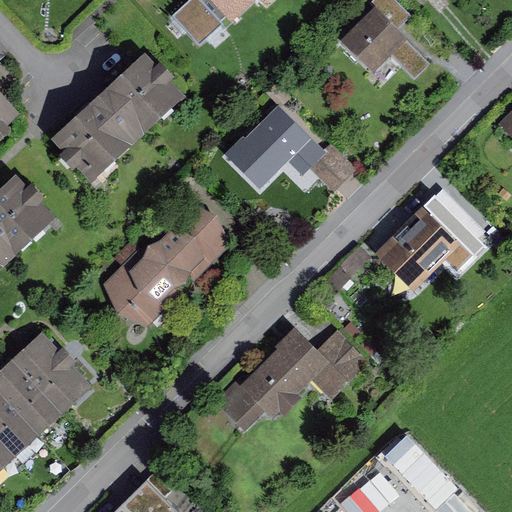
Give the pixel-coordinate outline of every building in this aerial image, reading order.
[(204,0),(191,0),(174,15),(199,44),(224,23),(204,0)] [(213,0),(236,23),(259,0),(213,0)] [(382,5),(346,40),(381,76),(417,40),(382,5)] [(150,57),(56,143),(97,187),(191,101),(150,57)] [(0,144),(29,118),(0,86),(0,70),(3,67),(0,63),(0,144)] [(282,105),(230,153),(261,187),(289,160),(309,181),(333,159),(282,105)] [(511,116),(502,126),(511,136),(511,116)] [(20,183),(0,200),(0,277),(58,226),(20,183)] [(419,222),(392,249),(417,274),(452,240),(447,235),(458,224),(431,197),(413,215),(419,222)] [(194,202),(108,284),(149,327),(235,245),(194,202)] [(247,381),(224,404),(243,424),(266,401),(275,410),(320,365),(338,383),(360,361),(338,338),(317,359),(293,335),(280,348),(282,350),(249,382),(247,381)] [(28,353),(16,364),(57,409),(70,397),(68,395),(79,385),(65,369),(71,364),(46,338),(29,354),(28,353)] [(16,364),(0,378),(0,392),(34,430),(57,409),(16,364)] [(0,392),(0,439),(11,451),(22,463),(34,453),(23,441),(34,430),(0,392)] [(0,439),(0,461),(11,451),(0,439)] [(179,511),(147,479),(113,511),(179,511)]
